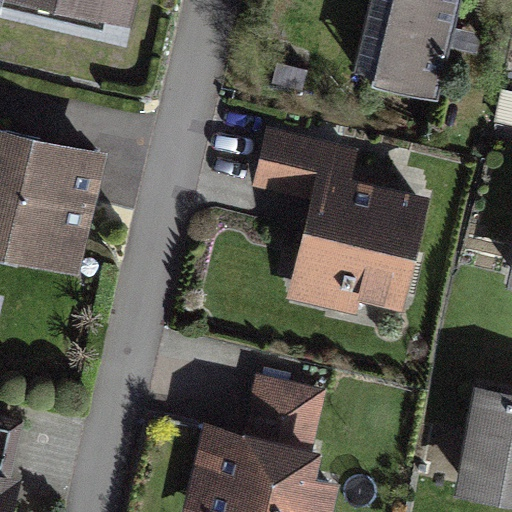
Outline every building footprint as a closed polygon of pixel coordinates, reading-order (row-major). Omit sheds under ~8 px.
[(40,0),(128,20),(132,0),(40,0)] [(433,92),(453,0),(364,0),(348,73),(433,92)] [(0,248),(78,266),(106,144),(0,120),(0,248)] [(401,306),(428,187),(357,171),(363,147),(269,125),(257,178),(313,190),(289,294),(362,311),(365,298),(401,306)] [(328,384),(258,368),(245,425),(315,441),(328,384)] [(511,395),(475,389),(456,497),(511,506),(511,395)] [(322,451),(206,424),(185,511),(327,511),(335,482),(316,477),(322,451)] [(0,511),(7,511),(16,473),(0,469),(0,511)]
